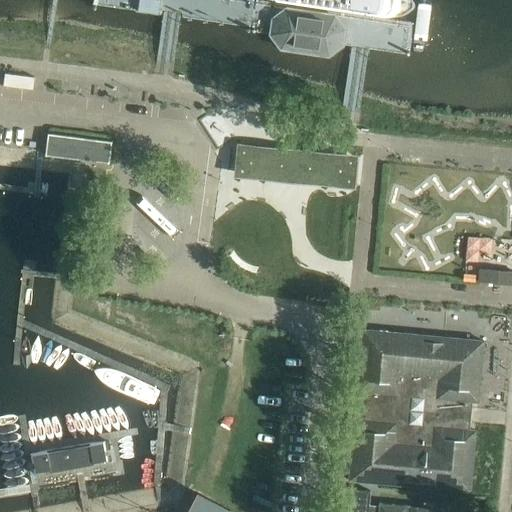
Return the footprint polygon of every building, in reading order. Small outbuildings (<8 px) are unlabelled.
[(160,0),(139,0),(139,6),(160,9),(160,0)] [(337,15),(286,7),(272,19),(270,37),(282,51),(330,58),(345,46),(347,29),(337,15)] [(8,73),(6,84),(32,87),(34,77),(8,73)] [(46,154),(109,162),(112,141),(49,133),(46,154)] [(359,157),(237,145),(234,178),(356,189),(359,157)] [(511,271),(481,268),(479,281),(511,283),(511,271)] [(365,419),(355,419),(350,480),(470,491),(476,430),(470,429),(473,401),(478,401),(484,340),(363,329),(358,390),(368,391),(368,395),(362,400),(361,410),(366,415),(365,419)] [(429,511),(430,507),(380,502),(379,508),(370,507),(371,490),(344,488),(340,511),(429,511)] [(188,511),(225,511),(197,497),(188,511)]
